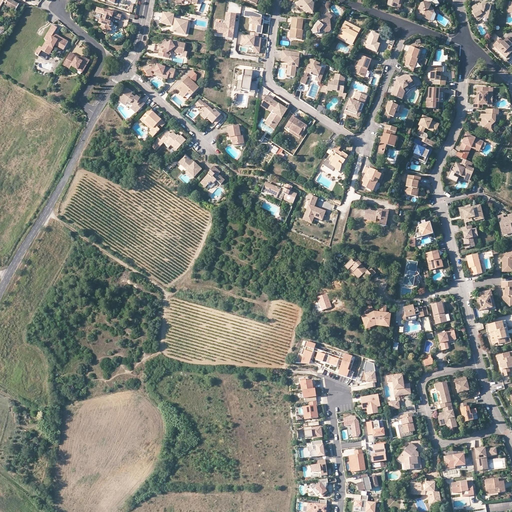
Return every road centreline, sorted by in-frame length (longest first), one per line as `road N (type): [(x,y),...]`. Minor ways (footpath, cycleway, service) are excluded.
road 1 (tertiary): [(0,292),(96,114)]
road 2 (residential): [(364,143),(269,81),(277,0)]
road 3 (residential): [(502,427),(443,443),(433,438),(420,383),(479,364)]
road 4 (residential): [(464,47),(459,120),(436,174),(442,201)]
road 5 (residential): [(60,7),(101,51),(81,99),(96,114)]
road 6 (residential): [(339,511),(331,395),(341,394)]
road 7 (residential): [(405,25),(364,143)]
